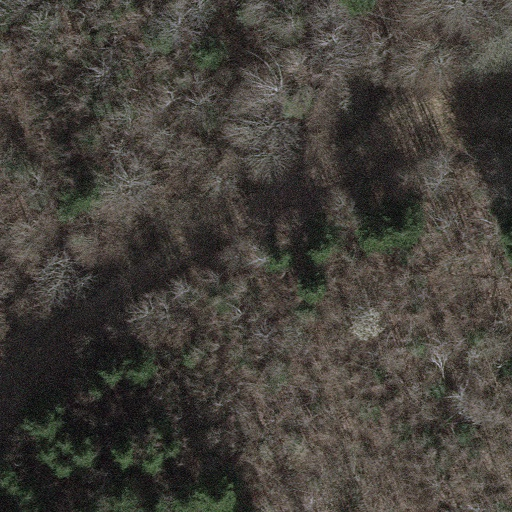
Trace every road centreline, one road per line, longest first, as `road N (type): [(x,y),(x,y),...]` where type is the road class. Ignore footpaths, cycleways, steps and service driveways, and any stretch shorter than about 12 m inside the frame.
road 1 (track): [(0,381),(169,247),(511,39)]
road 2 (track): [(312,159),(511,129)]
